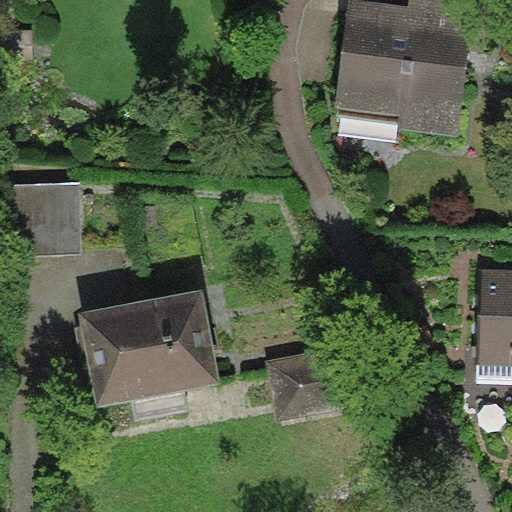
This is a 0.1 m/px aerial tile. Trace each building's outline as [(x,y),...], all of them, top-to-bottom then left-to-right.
[(407,0),(406,6),(356,0),(347,0),(334,114),(399,123),(398,129),(456,136),(473,0),(469,0),(407,0)] [(33,28),(0,28),(0,59),(33,59),(33,28)] [(81,182),(4,183),(6,255),(82,253),(81,182)] [(511,269),(481,269),(479,364),(511,364),(511,269)] [(203,290),(80,313),(98,407),(221,383),(203,290)] [(353,345),(267,360),(277,418),(363,403),(353,345)]
